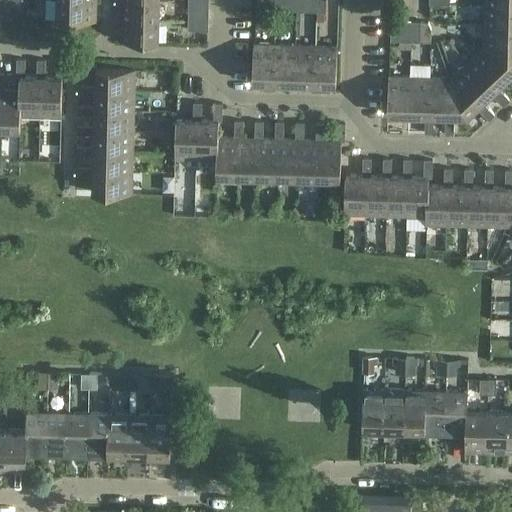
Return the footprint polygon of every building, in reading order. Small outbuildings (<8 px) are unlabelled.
[(95,19),(95,0),(55,0),(55,18),(95,19)] [(158,19),(158,0),(119,0),(119,18),(158,19)] [(187,0),(188,8),(208,8),(207,0),(187,0)] [(263,8),(262,0),(254,0),(254,8),(263,8)] [(284,9),(284,0),(275,0),(275,9),(284,9)] [(304,10),(304,0),(295,0),(296,9),(304,10)] [(325,10),(324,0),(316,0),(316,10),(325,10)] [(511,4),(484,3),(483,24),(511,24),(511,4)] [(0,15),(19,16),(20,7),(0,6),(0,15)] [(158,40),(158,19),(119,18),(118,39),(158,40)] [(187,28),(207,29),(207,20),(187,19),(187,28)] [(397,39),(398,20),(389,19),(389,39),(397,39)] [(419,40),(419,20),(410,20),(410,40),(419,40)] [(511,24),(483,24),(483,44),(511,45),(511,24)] [(273,82),(274,42),(253,42),(252,81),(273,82)] [(293,82),(294,43),(274,42),(273,82),(293,82)] [(314,83),(315,44),(294,43),(293,82),(314,83)] [(315,44),(314,83),(335,84),(336,44),(315,44)] [(511,45),(483,44),(483,45),(482,46),(509,75),(506,78),(511,84),(511,45)] [(497,86),(506,78),(509,75),(482,46),(467,60),(494,89),(491,92),(502,105),(509,98),(497,86)] [(19,75),(24,75),(24,58),(16,57),(15,72),(15,75),(19,75)] [(40,75),(44,75),(45,58),(36,58),(36,75),(24,75),(19,75),(18,89),(19,89),(19,114),(20,114),(39,114),(40,75)] [(40,75),(39,114),(60,115),(61,76),(65,76),(65,59),(57,59),(56,76),(44,75),(40,75)] [(482,100),(491,92),(494,89),(467,60),(452,75),(479,103),(476,106),(487,119),(494,113),(482,100)] [(95,88),(134,89),(134,68),(95,67),(95,63),(78,63),(78,71),(95,72),(95,84),(95,88)] [(408,114),(409,75),(388,74),(387,113),(408,114)] [(428,114),(429,75),(409,75),(408,114),(424,114),(428,114)] [(449,115),(450,76),(429,75),(428,114),(424,114),(424,131),(432,132),(433,114),(444,115),(449,115)] [(466,115),(476,106),(479,103),(452,75),(451,76),(450,76),(449,115),(444,115),(444,132),(453,132),(453,115),(466,115)] [(95,88),(95,84),(78,83),(77,92),(94,92),(94,104),(94,108),(133,109),(134,89),(95,88)] [(18,89),(3,88),(0,88),(0,127),(19,128),(20,114),(19,114),(19,89),(18,89)] [(197,118),(201,118),(201,101),(193,101),(192,118),(175,118),(175,131),(174,151),(174,157),(196,157),(197,118)] [(217,136),(218,119),(221,119),(222,102),(213,102),(213,119),(201,118),(197,118),(196,157),(216,158),(217,136)] [(94,108),(94,104),(77,104),(77,112),(94,113),(94,124),(93,129),(133,130),(133,109),(94,108)] [(237,136),(242,136),(242,119),(234,119),(233,136),(217,136),(216,158),(215,175),(236,175),(237,136)] [(258,137),(262,137),(263,120),(254,120),(254,137),(242,136),(237,136),(236,175),(257,176),(258,137)] [(278,137),(283,138),(283,120),(275,120),(274,137),(262,137),(258,137),(257,176),(277,177),(278,137)] [(298,138),(303,138),(304,121),(295,121),(295,138),(283,138),(278,137),(277,177),(297,177),(298,138)] [(319,139),(323,139),(324,122),(315,121),(315,138),(303,138),(298,138),(297,177),(318,178),(319,139)] [(319,139),(318,178),(339,178),(341,139),(344,140),(344,122),(336,122),(335,139),(323,139),(319,139)] [(93,129),(94,124),(76,124),(76,133),(93,133),(93,145),(93,149),(132,150),(133,130),(93,129)] [(93,149),(93,145),(76,144),(76,153),(93,153),(93,165),(92,170),(132,170),(132,150),(93,149)] [(366,174),(370,174),(371,157),(362,156),(361,173),(344,173),(344,179),(343,212),(365,213),(366,174)] [(386,174),(390,174),(391,157),(382,157),(382,174),(370,174),(366,174),(365,213),(385,214),(386,174)] [(407,175),(411,175),(411,158),(403,158),(402,175),(390,174),(386,174),(385,214),(406,214),(407,175)] [(427,183),(428,183),(428,176),(431,176),(432,158),(423,158),(423,175),(411,175),(407,175),(406,214),(425,215),(426,215),(427,183)] [(92,170),(93,165),(75,165),(75,173),(92,174),(92,191),(131,192),(132,170),(92,170)] [(447,184),(451,184),(452,167),(443,167),(443,184),(428,183),(427,183),(426,215),(425,215),(425,223),(446,223),(447,184)] [(468,184),(472,185),(472,167),(464,167),(463,184),(451,184),(447,184),(446,223),(467,224),(468,184)] [(488,185),(492,185),(493,168),(484,168),(484,185),(472,185),(468,184),(467,224),(487,224),(488,185)] [(508,186),(511,185),(511,168),(504,168),(504,185),(492,185),(488,185),(487,224),(505,225),(507,225),(508,186)] [(487,256),(467,256),(467,267),(487,267),(487,256)] [(363,370),(373,370),(373,361),(377,361),(377,355),(373,355),(363,355),(363,370)] [(395,371),(405,371),(406,356),(396,356),(395,371)] [(405,371),(415,371),(416,356),(406,356),(405,371)] [(436,372),(446,372),(446,357),(436,357),(433,357),(433,363),(436,363),(436,372)] [(446,372),(456,372),(456,358),(446,357),(446,372)] [(47,386),(48,370),(39,370),(38,386),(47,386)] [(57,370),(48,370),(47,386),(56,387),(57,370)] [(88,388),(89,372),(80,371),(79,387),(88,388)] [(98,372),(89,372),(88,388),(97,388),(98,372)] [(129,389),(130,373),(109,372),(109,388),(129,389)] [(138,373),(130,373),(129,389),(138,389),(138,373)] [(171,373),(158,373),(158,389),(171,389),(171,373)] [(478,392),(487,392),(487,377),(478,377),(478,392)] [(487,392),(495,392),(496,377),(487,377),(487,392)] [(383,428),(384,387),(362,387),(361,427),(383,428)] [(403,428),(404,388),(384,387),(383,428),(403,428)] [(15,388),(6,388),(5,404),(14,404),(15,388)] [(424,429),(425,388),(404,388),(403,428),(424,429)] [(444,430),(445,389),(425,388),(424,429),(444,430)] [(467,390),(445,389),(444,430),(464,430),(465,430),(465,409),(466,408),(467,390)] [(486,409),(466,408),(465,409),(465,430),(464,430),(464,449),(485,450),(486,409)] [(45,451),(46,410),(26,409),(25,429),(25,450),(24,469),(25,469),(26,450),(45,451)] [(505,450),(507,410),(486,409),(485,450),(505,450)] [(66,451),(67,411),(46,410),(45,451),(66,451)] [(86,452),(88,411),(67,411),(66,451),(86,452)] [(107,453),(108,412),(88,411),(86,452),(107,453)] [(127,453),(128,412),(108,412),(107,453),(127,453)] [(148,453),(149,413),(128,412),(127,453),(148,453)] [(149,413),(148,453),(169,454),(170,413),(149,413)] [(4,469),(24,469),(25,450),(25,429),(5,428),(4,469)] [(411,511),(412,497),(359,495),(358,511),(411,511)]
